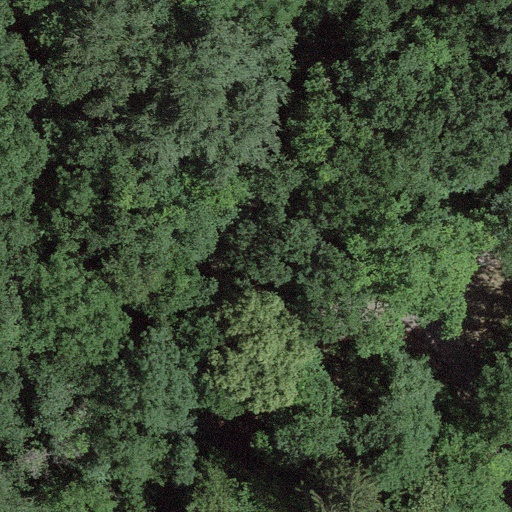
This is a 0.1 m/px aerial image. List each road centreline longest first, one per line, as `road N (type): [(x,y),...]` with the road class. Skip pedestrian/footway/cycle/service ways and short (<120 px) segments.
road 1 (unclassified): [(225,511),(248,399),(323,327),(420,319),(474,383),(511,465)]
road 2 (track): [(441,344),(511,216)]
